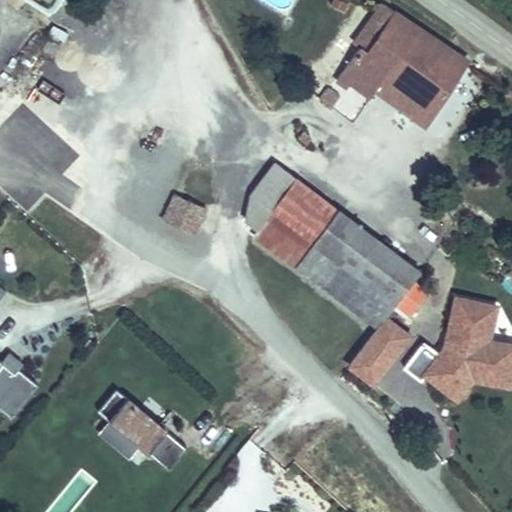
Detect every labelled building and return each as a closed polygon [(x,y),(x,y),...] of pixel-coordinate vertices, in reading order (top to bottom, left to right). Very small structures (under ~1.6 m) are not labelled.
[(30,0),(49,10),(54,0),(30,0)] [(424,133),(470,64),(395,13),(380,3),(350,46),(358,52),(345,66),(319,102),(356,124),(376,97),(424,133)] [(244,229),(257,238),(296,182),(275,164),(252,190),(244,229)] [(420,275),(296,182),(257,238),(252,245),(372,334),(385,320),(420,275)] [(158,223),(194,238),(207,210),(173,194),(158,223)] [(498,308),(450,298),(441,350),(436,356),(422,346),(400,372),(418,386),(421,382),(455,409),(470,388),(509,395),(511,379),(511,346),(492,343),(498,308)] [(411,340),(385,320),(372,334),(342,371),(371,392),(411,340)] [(0,409),(11,418),(39,381),(20,366),(25,360),(9,348),(2,356),(0,354),(0,409)] [(168,472),(189,446),(165,429),(168,423),(129,391),(126,394),(118,387),(96,407),(110,419),(139,444),(168,472)] [(128,457),(139,444),(110,419),(98,430),(128,457)]
